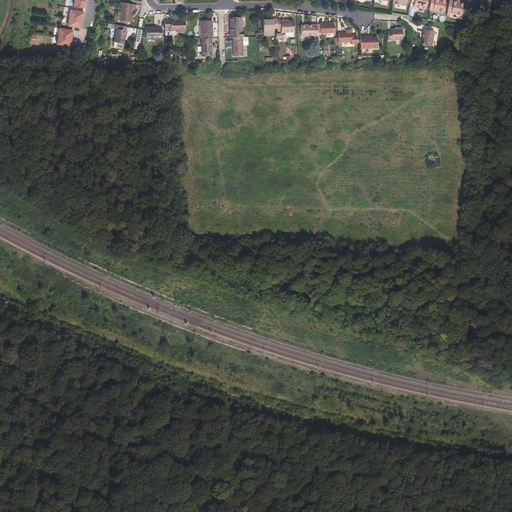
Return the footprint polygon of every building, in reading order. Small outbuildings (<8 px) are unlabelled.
[(76,0),(73,0),(72,0),(71,7),(82,9),(83,0),(76,0)] [(404,0),(390,0),(390,3),(389,9),(399,11),(403,11),(404,3),(405,2),(404,0)] [(408,0),(408,3),(407,8),(411,9),(410,14),(420,15),(422,15),(423,4),(420,3),(417,3),(417,1),(411,0),(408,0)] [(439,5),(435,5),(435,4),(428,2),(426,15),(440,17),(442,8),(442,7),(442,6),(439,5)] [(460,9),(458,8),(456,8),(453,8),(454,6),(446,5),(444,18),(458,20),(460,9)] [(129,8),(119,6),(117,24),(126,25),(129,8)] [(82,13),(68,10),(65,27),(79,29),(82,13)] [(228,41),(238,41),(237,21),(227,21),(227,27),(225,28),(226,41),(228,41)] [(273,24),(273,23),(270,23),(269,24),(259,24),(260,34),(270,34),(270,32),(274,32),(273,24)] [(181,24),(161,25),(161,32),(167,32),(168,36),(172,35),(172,37),(181,37),(181,24)] [(207,42),(208,41),(208,24),(196,24),(196,42),(207,42)] [(281,24),(273,24),(274,32),(277,32),(277,36),(281,36),(282,39),(282,40),(288,40),(289,39),(289,36),(290,36),(289,25),(281,25),(281,24)] [(329,27),(316,28),(316,37),(329,37),(329,27)] [(312,39),(312,28),(300,29),(300,30),(295,31),(296,40),(312,39)] [(57,29),(54,45),(68,48),(70,31),(57,29)] [(125,31),(116,29),(115,33),(112,32),(110,46),(120,48),(122,35),(124,35),(125,31)] [(155,30),(143,30),(143,42),(159,41),(159,32),(155,32),(155,30)] [(429,34),(419,32),(417,41),(419,41),(418,47),(427,48),(429,34)] [(398,34),(397,33),(396,33),(394,33),(387,34),(387,36),(383,36),(383,43),(384,44),(385,44),(386,44),(397,44),(398,42),(398,34)] [(347,36),(333,37),(333,47),(347,46),(347,36)] [(364,39),(355,39),(356,52),(373,51),(373,40),(364,41),(364,39)] [(238,41),(228,41),(229,59),(238,59),(238,41)] [(207,42),(196,42),(196,60),(205,59),(205,53),(207,53),(207,42)]
